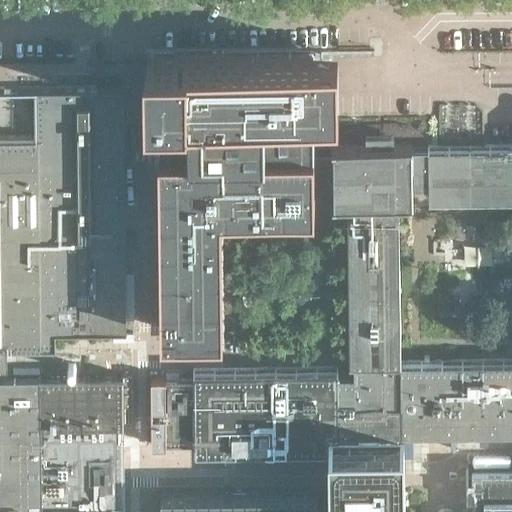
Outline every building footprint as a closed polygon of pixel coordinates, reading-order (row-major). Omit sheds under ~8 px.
[(314,204),(314,190),(314,150),(314,142),(313,142),(312,106),(338,106),(338,50),(333,50),(325,50),(317,50),(308,50),(225,51),(147,52),(147,59),(148,108),(159,108),(160,144),(158,144),(161,328),(223,327),(221,205),(314,204)] [(124,331),(122,113),(121,88),(108,88),(91,89),(36,89),(36,134),(0,134),(0,348),(55,348),(55,332),(124,331)] [(511,143),(483,144),(438,145),(428,145),(428,146),(412,147),(412,141),(394,141),(394,131),(366,131),(366,142),(329,142),(329,144),(333,144),(333,150),(314,150),(314,190),(333,190),(333,199),(330,199),(330,201),(351,201),(352,217),(347,217),(349,362),(353,362),(353,373),(337,373),(337,367),(193,368),(193,378),(163,378),(164,441),(193,440),(193,450),(330,448),(330,430),(337,431),(402,430),(511,429),(511,143)] [(132,436),(132,374),(123,374),(123,373),(0,374),(0,511),(112,511),(113,504),(124,504),(123,436),(132,436)] [(163,376),(151,376),(151,406),(157,406),(164,406),(163,378),(163,376)] [(157,413),(151,413),(151,424),(151,444),(164,443),(164,442),(164,413),(157,413)] [(337,431),(330,430),(330,448),(330,462),(330,511),(403,511),(402,461),(402,430),(337,431)] [(511,511),(511,467),(475,468),(475,474),(467,474),(467,511),(511,511)] [(317,511),(317,488),(161,489),(160,511),(317,511)]
